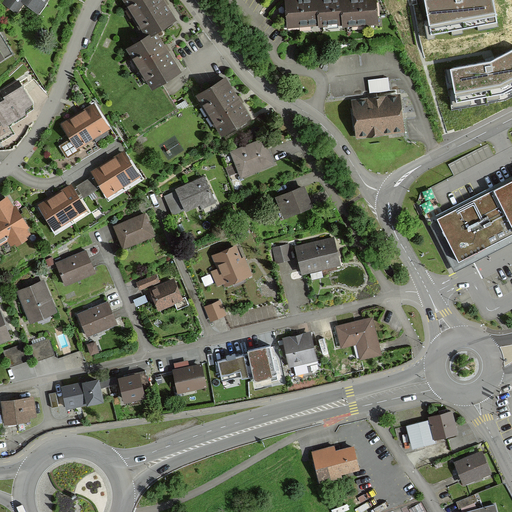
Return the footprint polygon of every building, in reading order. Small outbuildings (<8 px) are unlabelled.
[(4,0),(2,4),(9,9),(15,0),(18,0),(34,11),(42,1),(44,2),(45,0),(4,0)] [(161,1),(161,0),(160,0),(124,0),(129,7),(131,6),(143,25),(141,26),(147,36),(153,33),(173,20),(164,6),(163,6),(160,2),(161,1)] [(319,25),(331,24),(329,0),(319,0),(320,2),(312,2),(311,0),(290,0),(287,0),(289,25),(319,23),(319,25)] [(341,0),(329,0),(331,24),(342,23),(343,25),(374,22),(371,0),(347,0),(347,1),(342,1),(341,0)] [(492,0),(425,0),(429,21),(424,22),(427,38),(433,37),(432,32),(450,29),(451,33),(463,31),(462,28),(477,25),(477,28),(497,25),(492,0)] [(162,47),(153,33),(147,36),(127,49),(134,59),(136,58),(148,77),(146,78),(152,88),(178,72),(165,52),(164,53),(161,48),(162,47)] [(0,60),(11,54),(0,36),(0,60)] [(511,88),(511,53),(491,65),(452,72),(458,102),(502,94),(511,88)] [(248,118),(238,103),(237,104),(234,100),(236,99),(223,79),(197,95),(222,134),(248,118)] [(388,79),(369,82),(371,93),(390,90),(388,79)] [(31,103),(24,93),(18,82),(0,92),(2,95),(0,96),(0,140),(11,134),(5,124),(22,114),(22,108),(31,103)] [(381,132),(400,130),(396,98),(384,99),(384,96),(368,98),(369,101),(354,103),(358,135),(367,134),(367,137),(382,135),(381,132)] [(92,106),(77,115),(91,138),(106,128),(92,106)] [(78,150),(76,147),(91,138),(77,115),(62,125),(71,139),(59,147),(66,158),(78,150)] [(272,164),(272,163),(262,140),(231,153),(239,173),(257,165),(259,169),(272,164)] [(122,153),(107,163),(121,185),(136,176),(122,153)] [(106,195),(121,185),(107,163),(92,173),(106,195)] [(203,177),(175,190),(184,211),(212,198),(203,177)] [(511,178),(450,210),(429,221),(448,259),(505,230),(510,240),(511,238),(511,178)] [(70,187),(54,196),(68,219),(84,209),(70,187)] [(285,216),(309,206),(301,188),(295,191),(293,187),(287,190),(288,193),(278,198),(285,216)] [(53,228),(68,219),(54,196),(39,206),(53,228)] [(12,210),(5,199),(0,202),(0,209),(4,215),(0,216),(0,242),(7,238),(10,243),(26,233),(23,228),(25,226),(14,208),(12,210)] [(143,214),(113,227),(122,248),(152,235),(143,214)] [(335,265),(329,239),(295,248),(301,273),(309,271),(310,278),(312,280),(320,278),(321,276),(320,269),(335,265)] [(275,263),(290,259),(287,245),(272,248),(275,263)] [(248,273),(245,266),(242,267),(234,249),(213,257),(218,269),(211,272),(217,285),(224,282),(225,284),(248,273)] [(74,277),(92,269),(85,252),(55,264),(64,284),(75,280),(74,277)] [(139,289),(152,284),(150,277),(136,283),(139,289)] [(179,300),(179,299),(172,281),(151,290),(159,308),(179,300)] [(42,283),(18,293),(30,320),(53,310),(42,283)] [(96,328),(114,320),(107,303),(77,315),(86,335),(97,331),(96,328)] [(363,357),(379,353),(370,319),(337,327),(341,346),(359,342),(363,357)] [(313,356),(308,335),(308,334),(300,336),(300,338),(291,340),(291,338),(283,340),(289,365),(304,361),(305,366),(317,363),(315,356),(313,356)] [(36,359),(50,354),(46,342),(32,347),(36,359)] [(265,342),(248,346),(256,380),(262,379),(262,381),(277,378),(269,344),(266,344),(265,342)] [(23,359),(19,347),(5,352),(10,364),(23,359)] [(243,374),(243,376),(249,375),(244,352),(235,355),(234,352),(228,353),(228,356),(219,358),(224,378),(243,374)] [(203,386),(199,366),(174,371),(178,391),(203,386)] [(120,379),(125,400),(143,396),(138,375),(120,379)] [(62,388),(66,407),(74,406),(74,405),(87,402),(87,403),(101,400),(96,381),(62,388)] [(58,407),(55,393),(48,394),(51,408),(58,407)] [(25,417),(34,416),(32,399),(17,401),(16,399),(9,400),(10,402),(3,403),(6,422),(26,419),(25,417)] [(434,439),(455,433),(450,412),(429,417),(429,419),(405,426),(408,438),(412,437),(415,448),(435,442),(434,439)] [(353,448),(338,452),(335,453),(333,447),(311,452),(318,478),(357,467),(353,448)] [(480,453),(455,463),(463,482),(464,482),(465,484),(473,481),(472,478),(488,472),(480,453)] [(455,502),(458,509),(476,502),(474,495),(455,502)]
